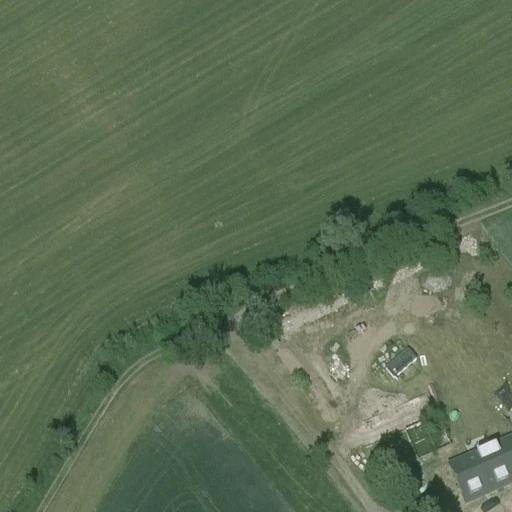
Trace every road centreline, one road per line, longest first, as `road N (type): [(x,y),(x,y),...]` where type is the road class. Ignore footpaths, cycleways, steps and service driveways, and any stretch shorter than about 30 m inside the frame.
road 1 (track): [(44,511),(134,364),(243,330),(267,306),(511,204)]
road 2 (unclassified): [(384,511),(243,330)]
